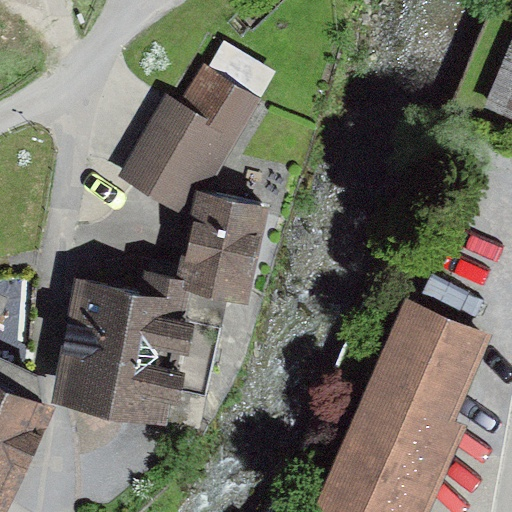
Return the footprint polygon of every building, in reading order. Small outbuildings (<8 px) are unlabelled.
[(511,42),(485,109),(511,119),(511,42)] [(186,104),(170,95),(164,106),(126,169),(124,173),(184,208),(222,144),(234,152),(262,105),(205,71),(186,104)] [(266,211),(202,198),(183,285),(248,299),(266,211)] [(148,298),(89,288),(69,400),(204,424),(226,300),(150,286),(148,298)] [(401,297),(312,511),(428,511),(497,336),(401,297)] [(0,300),(0,482),(31,412),(0,398),(0,315),(5,303),(0,300)]
